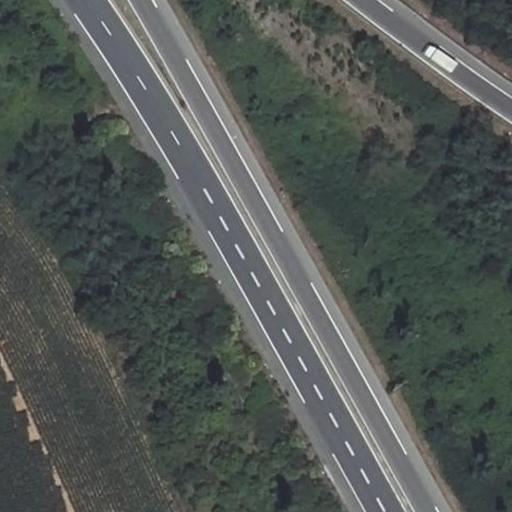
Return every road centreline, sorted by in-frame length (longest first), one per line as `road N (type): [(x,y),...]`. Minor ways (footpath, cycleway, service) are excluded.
road 1 (trunk): [(86,0),(160,110),(384,511)]
road 2 (trunk): [(428,511),(141,0)]
road 3 (trunk): [(511,112),(358,0)]
